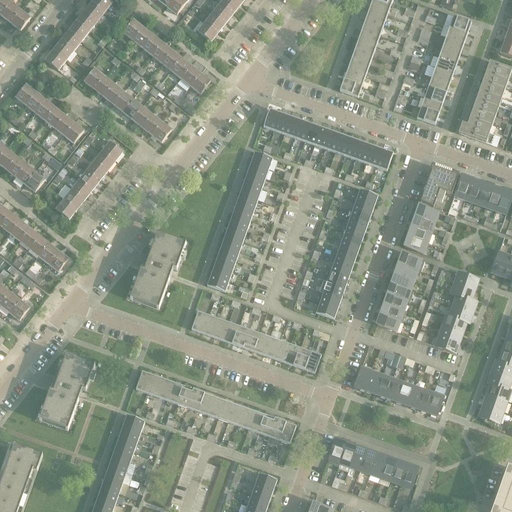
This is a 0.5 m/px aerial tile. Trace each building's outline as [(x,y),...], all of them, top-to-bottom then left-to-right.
[(6,0),(0,0),(0,15),(1,17),(12,4),(6,0)] [(106,0),(95,0),(92,4),(105,15),(113,5),(106,0)] [(158,0),(158,1),(167,9),(174,0),(158,0)] [(182,0),(174,0),(167,9),(177,16),(187,4),(182,0)] [(242,5),(235,0),(224,0),(222,4),(234,15),(242,5)] [(387,18),(391,8),(373,1),(369,11),(387,18)] [(12,4),(1,17),(11,25),(21,12),(12,4)] [(92,4),(84,14),(97,24),(105,15),(92,4)] [(234,15),(222,4),(214,14),(227,24),(234,15)] [(384,28),(387,18),(369,11),(365,22),(384,28)] [(21,12),(11,25),(21,33),(31,20),(21,12)] [(84,14),(77,23),(90,34),(97,24),(84,14)] [(227,24),(214,14),(206,23),(219,34),(227,24)] [(472,24),(454,18),(450,29),(468,35),(472,24)] [(124,34),(133,42),(144,29),(134,22),(124,34)] [(380,38),(384,28),(365,22),(362,32),(380,38)] [(77,23),(69,33),(82,43),(90,34),(77,23)] [(219,34),(206,23),(198,33),(211,44),(219,34)] [(153,37),(144,29),(133,42),(143,50),(153,37)] [(464,45),(468,35),(450,29),(446,39),(464,45)] [(376,48),(380,38),(362,32),(358,42),(376,48)] [(69,33),(61,43),(74,53),(82,43),(69,33)] [(163,45),(153,37),(143,50),(153,58),(163,45)] [(461,55),(464,45),(446,39),(443,49),(461,55)] [(373,59),(376,48),(358,42),(355,52),(373,59)] [(61,43),(54,52),(67,62),(74,53),(61,43)] [(511,58),(511,45),(505,43),(500,55),(511,58)] [(172,52),(163,45),(153,58),(162,65),(172,52)] [(457,66),(461,55),(443,49),(439,59),(457,66)] [(46,62),(59,72),(67,62),(54,52),(46,62)] [(182,60),(172,52),(162,65),(172,73),(182,60)] [(369,69),(373,59),(355,52),(351,62),(369,69)] [(454,76),(457,66),(439,59),(435,69),(454,76)] [(192,68),(182,60),(172,73),(181,81),(192,68)] [(366,79),(369,69),(351,62),(347,72),(366,79)] [(511,72),(511,71),(490,64),(487,73),(509,81),(511,72)] [(201,75),(192,68),(181,81),(191,88),(201,75)] [(450,86),(454,76),(435,69),(432,80),(450,86)] [(85,83),(94,91),(95,91),(105,78),(95,70),(85,83)] [(362,89),(366,79),(347,72),(344,83),(362,89)] [(509,81),(487,73),(483,82),(506,90),(509,81)] [(211,83),(201,75),(191,88),(201,96),(211,83)] [(105,78),(95,91),(104,99),(114,86),(105,78)] [(446,96),(450,86),(432,80),(428,90),(446,96)] [(506,90),(483,82),(480,91),(503,99),(506,90)] [(358,100),(362,89),(344,83),(340,93),(358,100)] [(16,99),(26,107),(36,94),(27,86),(16,99)] [(114,86),(104,99),(114,106),(124,93),(114,86)] [(443,106),(446,96),(428,90),(425,100),(443,106)] [(503,99),(480,91),(477,100),(499,108),(503,99)] [(124,93),(114,106),(123,114),(134,101),(124,93)] [(46,102),(36,94),(26,107),(36,115),(46,102)] [(439,117),(443,106),(425,100),(421,110),(439,117)] [(499,108),(477,100),(474,108),(496,117),(499,108)] [(134,101),(123,114),(133,122),(143,109),(134,101)] [(56,109),(46,102),(36,115),(45,122),(56,109)] [(496,117),(474,108),(471,118),(493,126),(496,117)] [(65,117),(56,109),(45,122),(55,130),(65,117)] [(143,109),(133,122),(142,129),(153,116),(143,109)] [(435,127),(439,117),(421,110),(417,121),(435,127)] [(274,133),(281,115),(270,111),(264,129),(274,133)] [(285,137),(291,118),(281,115),(274,133),(285,137)] [(153,116),(142,129),(152,137),(162,124),(153,116)] [(75,125),(65,117),(55,130),(65,138),(75,125)] [(295,140),(301,122),(291,118),(285,137),(295,140)] [(493,126),(471,118),(467,127),(490,135),(493,126)] [(305,144),(311,126),(301,122),(295,140),(305,144)] [(162,124),(152,137),(162,145),(172,132),(162,124)] [(85,133),(75,125),(65,138),(74,145),(85,133)] [(490,135),(467,127),(462,125),(459,136),(491,147),(495,137),(490,135)] [(315,147),(322,129),(311,126),(305,144),(315,147)] [(325,151),(332,133),(322,129),(315,147),(325,151)] [(335,155),(342,137),(332,133),(325,151),(335,155)] [(346,158),(352,140),(342,137),(335,155),(346,158)] [(356,162),(362,144),(352,140),(346,158),(356,162)] [(111,143),(103,153),(116,164),(123,154),(111,143)] [(366,166),(373,147),(362,144),(356,162),(366,166)] [(376,169),(383,151),(373,147),(366,166),(376,169)] [(75,155),(80,159),(84,154),(79,150),(75,155)] [(7,151),(0,159),(0,166),(6,171),(17,158),(7,151)] [(394,155),(383,151),(376,169),(387,173),(394,155)] [(116,164),(103,153),(95,163),(108,173),(116,164)] [(273,161),(255,154),(251,165),(269,172),(273,161)] [(17,158),(6,171),(16,179),(26,166),(17,158)] [(54,160),(49,165),(58,172),(62,167),(54,160)] [(108,173),(95,163),(87,172),(100,183),(108,173)] [(266,182),(269,172),(251,165),(247,175),(266,182)] [(26,166),(16,179),(26,186),(36,174),(26,166)] [(455,197),(461,179),(458,178),(459,178),(433,169),(419,207),(432,212),(433,209),(434,209),(436,203),(442,205),(446,194),(452,196),(455,197)] [(100,183),(87,172),(80,182),(93,192),(100,183)] [(36,174),(26,186),(35,194),(46,181),(36,174)] [(262,192),(266,182),(247,175),(244,185),(262,192)] [(464,205),(472,183),(462,179),(461,179),(455,197),(455,198),(465,201),(464,205)] [(93,192),(80,182),(72,192),(85,202),(93,192)] [(474,209),(482,186),(472,183),(464,205),(474,209)] [(258,202),(262,192),(244,185),(240,196),(258,202)] [(485,213),(493,190),(482,186),(474,209),(485,213)] [(496,212),(503,194),(493,190),(485,213),(486,209),(496,212)] [(85,202),(72,192),(64,201),(77,211),(85,202)] [(378,198),(360,192),(356,202),(374,209),(378,198)] [(511,201),(511,196),(503,194),(496,212),(507,216),(511,201)] [(255,213),(258,202),(240,196),(236,206),(255,213)] [(77,211),(64,201),(57,211),(70,221),(77,211)] [(371,219),(374,209),(356,202),(353,213),(371,219)] [(251,223),(255,213),(236,206),(233,216),(251,223)] [(11,215),(2,207),(0,209),(0,226),(1,228),(11,215)] [(438,214),(432,212),(419,207),(416,218),(434,225),(438,214)] [(367,229),(371,219),(353,213),(349,223),(367,229)] [(21,222),(11,215),(1,228),(11,235),(21,222)] [(247,233),(251,223),(233,216),(229,226),(247,233)] [(431,235),(434,225),(416,218),(412,228),(431,235)] [(31,230),(21,222),(11,235),(20,243),(31,230)] [(364,239),(367,229),(349,223),(345,233),(364,239)] [(244,243),(247,233),(229,226),(226,237),(244,243)] [(427,245),(431,235),(412,228),(408,239),(427,245)] [(40,238),(31,230),(20,243),(30,251),(40,238)] [(360,250),(364,239),(345,233),(342,243),(360,250)] [(251,234),(249,240),(260,244),(263,239),(251,234)] [(186,246),(158,236),(155,244),(145,273),(141,271),(132,298),(161,308),(174,271),(177,273),(186,246)] [(240,253),(244,243),(226,237),(222,247),(240,253)] [(50,245),(40,238),(30,251),(39,258),(50,245)] [(423,256),(427,245),(408,239),(405,249),(423,256)] [(356,260),(360,250),(342,243),(338,253),(356,260)] [(59,253),(50,245),(39,258),(49,266),(59,253)] [(237,263),(240,253),(222,247),(218,257),(237,263)] [(69,261),(59,253),(49,266),(59,274),(69,261)] [(353,270),(356,260),(338,253),(335,263),(353,270)] [(402,255),(399,266),(421,274),(425,263),(402,255)] [(503,278),(511,255),(510,259),(499,255),(492,274),(503,278)] [(511,287),(511,255),(503,278),(511,280),(511,286),(511,287)] [(233,274),(237,263),(218,257),(215,267),(233,274)] [(16,268),(20,263),(16,259),(12,264),(16,268)] [(349,280),(353,270),(335,263),(331,274),(349,280)] [(11,275),(15,270),(11,266),(7,271),(11,275)] [(421,274),(399,266),(395,276),(414,282),(417,273),(421,274)] [(229,284),(233,274),(215,267),(211,277),(229,284)] [(345,290),(349,280),(331,274),(327,284),(324,282),(323,283),(345,290)] [(474,292),(478,282),(459,275),(456,286),(474,292)] [(414,282),(395,276),(391,286),(414,294),(414,293),(410,292),(414,282)] [(225,294),(229,284),(211,277),(207,288),(225,294)] [(30,290),(34,285),(30,282),(26,287),(30,290)] [(342,301),(345,290),(323,283),(320,293),(342,301)] [(414,294),(391,286),(388,296),(410,304),(414,294)] [(471,302),(474,292),(456,286),(452,296),(476,305),(477,304),(471,302)] [(1,287),(0,288),(0,306),(1,307),(11,294),(1,287)] [(338,311),(342,301),(320,293),(323,295),(320,304),(338,311)] [(11,294),(1,307),(10,315),(20,302),(11,294)] [(410,304),(388,296),(384,306),(407,314),(403,313),(406,303),(410,305),(410,304)] [(473,315),(476,305),(452,296),(454,297),(450,307),(473,315)] [(20,302),(10,315),(20,323),(30,310),(20,302)] [(334,322),(338,311),(320,304),(316,315),(334,322)] [(407,314),(384,306),(381,317),(403,325),(407,314)] [(469,325),(473,315),(450,307),(454,309),(451,318),(448,317),(469,325)] [(203,336),(209,317),(198,314),(192,332),(203,336)] [(213,339),(219,321),(209,317),(203,336),(213,339)] [(403,325),(381,317),(377,327),(396,334),(399,324),(403,325)] [(469,325),(448,317),(444,327),(463,334),(466,324),(469,325)] [(223,343),(229,325),(219,321),(213,339),(223,343)] [(233,346),(239,328),(229,325),(223,343),(233,346)] [(459,344),(463,334),(444,327),(440,338),(459,344)] [(243,350),(250,332),(239,328),(233,346),(243,350)] [(253,354),(260,336),(250,332),(243,350),(253,354)] [(264,357),(270,339),(260,336),(253,354),(264,357)] [(455,355),(459,344),(440,338),(436,348),(455,355)] [(274,361),(280,343),(270,339),(264,357),(274,361)] [(284,365),(290,346),(280,343),(274,361),(284,365)] [(511,345),(507,343),(503,354),(511,357),(511,345)] [(294,368),(301,350),(290,346),(284,365),(294,368)] [(304,372),(311,354),(301,350),(294,368),(304,372)] [(322,357),(311,354),(304,372),(315,376),(322,357)] [(511,369),(511,357),(503,354),(500,364),(497,363),(497,364),(511,369)] [(393,368),(397,357),(391,355),(389,361),(387,366),(393,368)] [(95,367),(67,357),(54,394),(50,392),(41,419),(70,429),(83,392),(86,393),(95,367)] [(511,369),(497,364),(493,375),(511,381),(511,380),(511,369)] [(365,393),(373,371),(363,367),(355,390),(365,393)] [(376,397),(382,378),(373,375),(374,371),(373,371),(365,393),(376,397)] [(147,395),(153,377),(143,373),(136,392),(147,395)] [(511,381),(493,375),(489,385),(511,393),(511,392),(508,391),(511,381)] [(157,399),(164,381),(153,377),(147,395),(157,399)] [(386,401),(392,382),(382,378),(376,397),(386,401)] [(167,403),(174,385),(164,381),(157,399),(167,403)] [(396,404),(403,385),(392,382),(386,401),(396,404)] [(178,406),(184,388),(174,385),(167,403),(178,406)] [(406,408),(413,389),(403,385),(396,404),(406,408)] [(507,404),(511,393),(489,385),(489,386),(492,387),(488,397),(507,404)] [(188,410),(194,392),(184,388),(178,406),(188,410)] [(416,412),(423,393),(413,389),(406,408),(416,412)] [(198,413),(204,395),(194,392),(188,410),(198,413)] [(427,415),(435,393),(434,392),(433,396),(423,393),(416,412),(427,415)] [(445,396),(435,393),(427,415),(437,419),(439,414),(441,415),(445,405),(442,404),(445,396)] [(208,417),(215,399),(204,395),(198,413),(208,417)] [(503,415),(507,404),(488,397),(484,408),(503,415)] [(218,421),(225,403),(215,399),(208,417),(218,421)] [(228,424),(235,406),(225,403),(218,421),(228,424)] [(239,428),(245,410),(235,406),(228,424),(239,428)] [(499,426),(503,415),(484,408),(480,419),(485,421),(485,423),(493,426),(494,424),(499,426)] [(249,432),(255,413),(245,410),(239,428),(249,432)] [(259,435),(265,417),(255,413),(249,432),(259,435)] [(141,434),(145,424),(127,417),(123,428),(141,434)] [(269,439),(276,421),(265,417),(259,435),(269,439)] [(279,442),(286,424),(276,421),(269,439),(279,442)] [(296,428),(286,424),(279,442),(290,446),(296,428)] [(138,445),(141,434),(123,428),(120,438),(138,445)] [(134,455),(138,445),(120,438),(116,448),(134,455)] [(339,469),(347,446),(336,442),(328,465),(339,469)] [(350,468),(357,450),(347,446),(339,469),(341,465),(350,468)] [(0,511),(19,511),(39,456),(15,448),(0,489),(0,511)] [(130,465),(134,455),(116,448),(112,459),(130,465)] [(360,472),(367,453),(357,450),(350,468),(360,472)] [(371,476),(377,457),(367,453),(360,472),(371,476)] [(381,479),(387,460),(377,457),(371,476),(381,479)] [(127,475),(130,465),(112,459),(109,469),(127,475)] [(391,483),(398,464),(387,460),(381,479),(391,483)] [(401,486),(408,468),(398,464),(391,483),(401,486)] [(418,471),(408,468),(401,486),(412,490),(413,486),(416,487),(417,482),(415,481),(418,471)] [(123,486),(127,475),(109,469),(105,479),(123,486)] [(511,511),(511,471),(508,470),(492,511),(511,511)] [(274,493),(277,482),(259,476),(255,486),(274,493)] [(120,496),(123,486),(105,479),(101,489),(120,496)] [(274,493),(255,486),(252,497),(270,503),(274,493)] [(116,506),(120,496),(101,489),(98,499),(116,506)] [(263,511),(266,511),(270,503),(252,497),(248,507),(263,511)] [(100,511),(113,511),(116,506),(98,499),(94,510),(100,511)]
